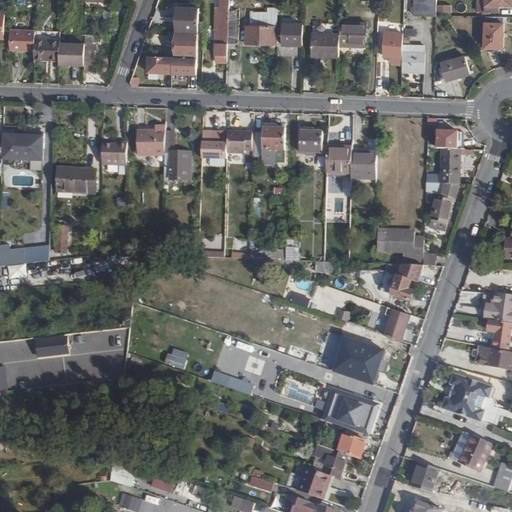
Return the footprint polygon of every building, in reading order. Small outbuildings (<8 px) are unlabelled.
[(437,15),(437,5),(437,0),(413,0),(413,16),(437,17),(437,15)] [(437,5),(437,15),(452,15),(452,5),(437,5)] [(177,32),(199,33),(200,7),(178,7),(177,32)] [(230,11),(229,44),(236,44),(237,11),(230,11)] [(254,26),(277,26),(277,11),(254,11),(254,26)] [(505,23),(504,23),(504,17),(485,16),(484,49),(504,49),(505,23)] [(341,34),(340,46),(366,47),(367,23),(341,22),(341,34)] [(283,23),(282,46),(303,47),(304,24),(283,23)] [(278,26),(277,26),(254,26),(246,26),(246,44),(278,44),(278,26)] [(35,51),(35,38),(36,29),(11,29),(10,50),(35,51)] [(60,61),(60,43),(61,39),(61,29),(52,29),(52,39),(35,38),(35,51),(35,60),(60,61)] [(199,33),(177,32),(170,32),(169,33),(169,41),(172,43),(176,43),(176,58),(198,58),(198,40),(204,40),(204,33),(199,33)] [(383,56),(386,56),(391,57),(391,61),(391,63),(403,63),(403,52),(403,51),(404,32),(384,32),(383,56)] [(340,57),(340,46),(341,34),(313,33),(312,57),(340,57)] [(85,65),(85,44),(85,43),(60,43),(60,61),(60,65),(85,65)] [(93,44),(85,44),(85,65),(84,71),(95,71),(96,45),(93,44)] [(219,44),(219,54),(221,54),(221,56),(228,56),(229,44),(228,44),(219,44)] [(403,52),(403,63),(402,72),(425,73),(426,53),(406,52),(403,52)] [(441,63),(442,65),(446,81),(471,74),(466,56),(441,63)] [(193,77),(193,59),(144,57),(144,76),(193,77)] [(276,165),(277,150),(286,150),(286,127),(277,127),(277,123),(264,123),(263,165),(276,165)] [(166,154),(166,131),(167,126),(138,126),(138,155),(166,154)] [(306,153),(306,157),(316,157),(316,153),(323,153),(324,131),(315,130),(315,127),(301,127),(300,153),(306,153)] [(229,131),(228,142),(228,149),(228,152),(246,153),(246,150),(253,150),(254,131),(229,130),(229,131)] [(442,148),(462,149),(464,149),(465,131),(438,130),(437,148),(442,148)] [(175,131),(166,131),(166,154),(165,180),(190,180),(191,152),(175,152),(175,131)] [(228,149),(228,142),(229,131),(218,131),(204,131),(203,142),(203,158),(228,159),(228,152),(228,149)] [(20,144),(19,168),(22,168),(21,175),(45,176),(47,146),(20,144)] [(119,147),(119,149),(103,148),(102,169),(127,170),(128,147),(119,147)] [(352,174),(353,152),(353,148),(353,147),(328,147),(327,173),(352,174)] [(441,183),(460,184),(461,184),(462,149),(442,148),(441,183)] [(286,150),(277,150),(276,162),(286,162),(286,150)] [(378,153),(353,152),(352,174),(352,178),(377,179),(378,153)] [(59,170),(58,184),(58,192),(96,193),(97,169),(59,167),(59,170)] [(44,183),(42,225),(51,225),(52,183),(44,183)] [(432,220),(448,224),(453,200),(456,201),(460,184),(441,183),(427,183),(427,192),(441,195),(440,197),(437,197),(432,220)] [(239,200),(239,211),(248,211),(248,200),(239,200)] [(446,232),(448,224),(432,220),(430,228),(446,232)] [(70,227),(57,225),(54,253),(67,254),(70,227)] [(424,266),(424,255),(425,238),(414,237),(414,231),(380,230),(379,251),(405,252),(405,265),(424,266)] [(246,253),(247,241),(238,240),(236,252),(246,253)] [(226,243),(224,258),(249,259),(249,258),(249,256),(232,255),(233,244),(226,243)] [(0,265),(10,265),(9,244),(0,244),(0,265)] [(249,258),(249,259),(287,260),(287,250),(267,249),(267,254),(258,253),(258,247),(253,247),(253,244),(250,244),(249,258)] [(48,246),(10,247),(10,263),(48,262),(48,246)] [(287,260),(296,261),(296,248),(287,248),(287,250),(287,260)] [(437,255),(424,255),(424,266),(436,266),(437,255)] [(296,261),(287,260),(252,259),(252,260),(293,275),(298,277),(299,275),(300,269),(315,271),(336,273),(337,262),(296,261)] [(411,302),(415,291),(410,290),(413,281),(397,275),(401,265),(386,264),(383,272),(387,273),(381,291),(411,302)] [(295,287),(290,302),(306,308),(311,293),(295,287)] [(493,321),(511,323),(511,295),(496,294),(495,304),(491,304),(488,303),(484,319),(489,320),(493,321)] [(333,307),(329,317),(347,323),(350,312),(333,307)] [(394,309),(384,336),(403,342),(412,316),(394,309)] [(350,324),(355,326),(359,315),(354,313),(350,324)] [(494,348),(510,352),(511,337),(511,323),(493,321),(492,332),(496,333),(494,348)] [(366,330),(345,322),(342,331),(363,339),(366,330)] [(35,339),(35,350),(50,349),(50,351),(68,349),(67,335),(35,339)] [(218,336),(217,345),(236,349),(238,339),(218,336)] [(354,341),(343,374),(374,385),(386,352),(354,341)] [(511,352),(492,348),(490,358),(485,357),(484,358),(482,364),(484,366),(511,371),(511,352)] [(258,356),(254,366),(264,370),(268,359),(258,356)] [(252,393),(254,382),(212,373),(210,383),(252,393)] [(466,416),(481,421),(484,411),(481,410),(485,396),(489,397),(492,387),(455,374),(451,384),(456,386),(452,400),(446,398),(443,409),(466,416)] [(84,383),(85,397),(101,395),(100,381),(84,383)] [(345,386),(344,391),(362,397),(356,416),(360,417),(368,394),(345,386)] [(362,397),(344,391),(337,410),(356,416),(362,397)] [(218,403),(216,409),(224,412),(226,406),(218,403)] [(324,414),(322,420),(334,424),(334,423),(336,417),(325,414),(324,414)] [(336,417),(334,423),(353,430),(356,423),(336,417)] [(236,441),(238,436),(228,431),(226,437),(236,441)] [(345,434),(339,451),(347,454),(350,455),(362,459),(363,457),(368,442),(345,434)] [(494,444),(471,435),(458,463),(481,473),(494,444)] [(347,454),(339,451),(330,448),(319,444),(314,457),(317,457),(313,470),(332,476),(341,479),(348,459),(346,458),(347,454)] [(115,456),(112,482),(131,488),(139,464),(115,456)] [(420,462),(412,486),(433,493),(441,470),(420,462)] [(511,465),(502,462),(494,487),(509,492),(511,482),(511,465)] [(332,476),(313,470),(306,467),(298,491),(322,499),(327,487),(328,487),(332,476)] [(253,477),(250,485),(272,491),(274,484),(253,477)] [(171,494),(174,485),(153,478),(150,487),(171,494)] [(460,478),(457,488),(472,493),(475,484),(460,478)] [(136,511),(137,511),(142,499),(122,492),(118,506),(136,511)] [(452,499),(472,506),(475,499),(454,492),(452,499)] [(287,500),(288,503),(285,511),(337,511),(338,511),(315,504),(314,506),(310,505),(311,502),(288,495),(287,500)] [(243,499),(240,509),(247,511),(252,511),(255,504),(243,499)] [(482,502),(475,499),(472,506),(479,508),(482,502)]
